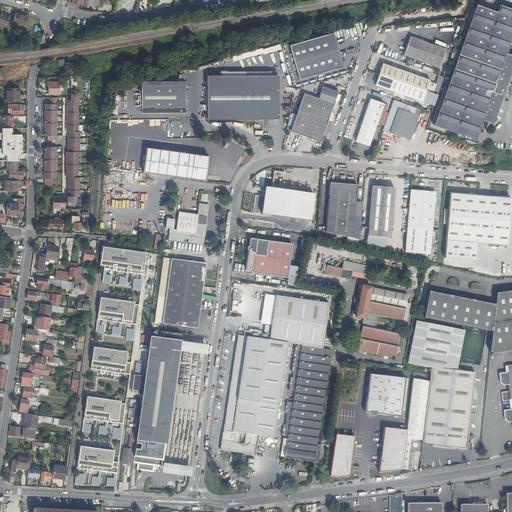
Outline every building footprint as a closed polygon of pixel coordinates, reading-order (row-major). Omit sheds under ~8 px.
[(493,10),(476,4),(433,125),(475,140),(482,120),(493,124),(494,121),(497,119),(496,116),(511,70),(511,55),(506,53),(511,36),(511,9),(499,4),(498,9),(494,8),(493,10)] [(0,24),(7,27),(11,17),(0,12),(0,24)] [(14,23),(26,26),(28,16),(16,13),(14,23)] [(333,31),(289,45),(300,80),(343,66),(340,54),(333,31)] [(440,67),(446,49),(410,36),(404,54),(440,67)] [(379,74),(375,84),(423,101),(434,105),(437,94),(444,76),(439,74),(435,84),(430,82),(431,79),(382,63),(378,74),(379,74)] [(207,76),(207,119),(273,119),(278,119),(278,76),(207,76)] [(140,113),(184,113),(184,82),(140,82),(140,113)] [(59,83),(48,83),(49,95),(59,95),(59,83)] [(319,95),(334,100),(338,91),(322,86),(319,95)] [(19,89),(7,89),(6,102),(20,102),(19,89)] [(68,151),(71,151),(80,151),(80,132),(79,132),(79,100),(80,100),(80,95),(76,91),(70,91),(71,98),(74,98),(74,100),(71,100),(67,100),(67,103),(69,103),(69,109),(67,109),(67,116),(69,116),(69,122),(67,122),(67,129),(69,129),(69,132),(70,132),(70,135),(68,135),(68,142),(70,142),(70,148),(68,148),(68,151)] [(303,94),(290,131),(302,135),(318,99),(303,94)] [(319,96),(318,99),(302,135),(320,141),(334,102),(319,96)] [(57,98),(48,98),(48,104),(44,104),(44,109),(44,115),(47,115),(47,120),(44,120),(44,126),(47,127),(47,133),(44,132),(44,136),(48,136),(48,140),(53,140),(53,136),(57,136),(57,98)] [(370,98),(369,101),(355,140),(369,145),(376,124),(380,113),(384,114),(387,105),(383,104),(384,103),(370,98)] [(22,105),(8,105),(8,114),(13,114),(13,115),(22,115),(22,105)] [(410,140),(419,115),(398,108),(390,132),(410,140)] [(13,116),(2,116),(2,129),(12,129),(12,121),(13,121),(13,116)] [(438,134),(435,140),(440,142),(443,137),(438,134)] [(53,147),(50,147),(50,145),(53,145),(53,143),(47,143),(47,147),(44,147),(44,150),(47,150),(46,156),(44,156),(44,163),(46,163),(46,169),(44,169),(44,173),(46,173),(46,176),(44,175),(44,179),(53,179),(56,179),(56,147),(53,147)] [(209,157),(147,148),(143,173),(206,181),(209,157)] [(68,198),(71,198),(72,206),(73,206),(78,201),(78,196),(80,196),(80,177),(78,177),(79,152),(71,152),(67,152),(67,156),(69,156),(69,162),(67,162),(67,169),(69,169),(69,174),(66,174),(67,177),(68,177),(68,181),(70,181),(70,186),(68,186),(68,193),(70,192),(70,196),(68,196),(68,198)] [(6,171),(17,172),(17,162),(6,162),(6,171)] [(18,192),(20,192),(20,182),(5,182),(5,191),(7,191),(18,192)] [(355,217),(356,202),(357,185),(329,183),(326,232),(353,238),(355,217)] [(312,193),(267,186),(266,193),(262,213),(308,220),(313,220),(316,193),(312,193)] [(394,189),(372,187),(367,243),(389,245),(394,189)] [(430,255),(431,237),(432,224),(435,192),(410,190),(405,252),(416,253),(416,259),(429,260),(429,255),(430,255)] [(480,243),(501,245),(506,246),(510,198),(506,198),(484,196),(450,193),(444,257),(474,260),(476,243),(480,243)] [(263,196),(256,195),(254,210),(261,211),(263,196)] [(56,197),(53,197),(53,209),(65,209),(66,197),(61,197),(61,199),(56,199),(56,197)] [(7,204),(7,215),(18,215),(18,204),(7,204)] [(198,204),(196,215),(178,213),(176,232),(204,235),(208,206),(198,204)] [(72,220),(72,224),(73,224),(73,229),(77,229),(77,231),(80,231),(80,229),(84,229),(84,224),(79,224),(79,217),(72,217),(72,220)] [(61,219),(54,218),(54,221),(49,221),(48,229),(53,229),(63,229),(63,221),(61,221),(61,219)] [(173,221),(167,220),(165,229),(172,230),(173,221)] [(292,244),(250,239),(249,246),(248,247),(247,247),(247,248),(247,250),(248,250),(246,272),(252,272),(251,274),(287,279),(292,244)] [(47,245),(46,256),(45,259),(58,261),(59,254),(55,253),(56,252),(56,248),(52,247),(52,246),(47,245)] [(141,292),(146,256),(121,253),(121,249),(113,248),(113,252),(102,250),(100,267),(104,268),(102,284),(110,285),(111,277),(106,276),(107,271),(126,274),(126,279),(120,278),(119,286),(127,287),(129,274),(141,276),(140,281),(134,280),(133,291),(141,292)] [(94,252),(85,250),(83,259),(92,261),(93,255),(94,252)] [(175,259),(176,253),(167,251),(166,258),(175,259)] [(38,271),(37,278),(38,278),(43,279),(45,259),(46,256),(41,255),(39,268),(36,268),(36,271),(38,271)] [(162,298),(159,324),(198,329),(206,264),(163,259),(158,297),(162,298)] [(323,265),(323,267),(327,268),(326,273),(340,276),(340,278),(351,280),(351,277),(367,280),(368,275),(366,275),(368,268),(344,262),(342,270),(323,265)] [(81,276),(82,268),(78,268),(79,266),(71,265),(70,269),(69,277),(76,278),(75,280),(75,283),(80,284),(81,276)] [(43,279),(38,278),(37,284),(38,284),(38,288),(47,290),(47,287),(46,286),(46,285),(47,280),(43,279)] [(3,287),(0,286),(0,295),(8,296),(10,285),(3,284),(3,287)] [(378,316),(407,322),(410,308),(405,307),(408,296),(362,286),(356,317),(364,319),(357,351),(395,359),(400,333),(375,328),(378,316)] [(495,306),(429,292),(424,318),(492,333),(490,353),(511,349),(511,291),(496,293),(495,306)] [(28,292),(27,300),(35,301),(36,296),(46,298),(46,294),(28,292)] [(52,295),(51,306),(59,307),(61,296),(52,295)] [(227,451),(248,454),(255,455),(257,436),(272,438),(274,439),(289,344),(298,345),(292,380),(293,380),(297,353),(330,358),(333,332),(326,331),(326,333),(324,332),(328,304),(293,299),(276,296),(270,335),(266,334),(245,331),(244,331),(243,336),(238,335),(233,368),(221,450),(227,451)] [(0,309),(2,310),(9,311),(11,299),(0,297),(0,309)] [(134,345),(139,310),(107,305),(108,300),(102,300),(101,304),(100,304),(97,321),(95,337),(103,338),(104,330),(99,329),(99,324),(119,327),(118,332),(113,331),(112,339),(120,340),(122,327),(134,329),(133,334),(127,333),(125,344),(134,345)] [(89,311),(90,301),(88,301),(83,306),(82,310),(89,311)] [(51,306),(40,305),(39,314),(50,316),(51,312),(63,313),(64,308),(59,307),(51,306)] [(36,317),(34,330),(48,332),(50,319),(39,317),(36,317)] [(456,371),(458,365),(464,331),(415,321),(407,364),(424,367),(431,368),(442,369),(456,371)] [(8,326),(0,324),(0,340),(9,342),(10,332),(7,332),(8,326)] [(177,344),(149,341),(147,357),(146,360),(146,363),(141,401),(140,413),(168,416),(177,344)] [(54,347),(44,346),(43,356),(52,357),(54,347)] [(130,379),(131,367),(126,366),(127,358),(101,354),(101,350),(95,349),(94,353),(93,353),(90,373),(100,375),(100,378),(104,379),(105,376),(114,377),(114,380),(118,380),(119,377),(130,379)] [(282,448),(282,451),(286,452),(285,458),(314,462),(314,460),(317,445),(328,368),(330,358),(297,353),(293,380),(290,402),(289,402),(282,448)] [(45,358),(40,358),(39,358),(38,361),(36,361),(35,365),(31,365),(31,367),(30,370),(30,373),(43,375),(48,376),(48,375),(49,375),(49,373),(48,373),(49,368),(44,367),(44,364),(46,365),(47,361),(45,361),(45,359),(45,358)] [(467,440),(475,373),(456,371),(442,369),(431,368),(429,382),(422,441),(422,445),(428,446),(466,450),(467,440)] [(23,373),(21,386),(31,388),(32,374),(23,373)] [(371,413),(372,413),(376,376),(370,375),(365,411),(366,411),(368,413),(368,414),(371,414),(371,413)] [(376,376),(372,413),(377,414),(377,415),(401,418),(401,411),(402,408),(405,379),(376,376)] [(413,379),(407,430),(402,470),(408,470),(411,440),(422,441),(429,382),(428,382),(423,381),(413,379)] [(38,402),(39,399),(32,398),(34,388),(24,387),(22,400),(38,402)] [(122,441),(126,408),(94,404),(95,399),(88,398),(88,403),(86,402),(82,435),(91,436),(92,428),(86,428),(87,423),(106,426),(106,430),(100,430),(99,438),(107,439),(109,426),(121,427),(121,432),(114,431),(113,440),(122,441)] [(22,400),(21,400),(19,412),(27,413),(28,404),(37,406),(38,402),(22,400)] [(161,466),(165,435),(162,434),(162,429),(166,429),(168,416),(140,413),(136,449),(134,462),(142,463),(141,469),(138,469),(138,470),(146,471),(147,464),(154,465),(161,466)] [(25,415),(23,428),(35,430),(36,430),(38,416),(25,415)] [(59,425),(73,427),(74,421),(60,419),(59,425)] [(35,430),(23,428),(23,432),(19,432),(20,428),(12,427),(11,436),(22,438),(22,435),(34,437),(35,430)] [(402,470),(407,430),(384,428),(379,473),(402,470)] [(354,438),(336,436),(329,477),(338,478),(349,476),(354,438)] [(116,487),(119,463),(113,462),(114,453),(88,450),(88,445),(82,444),(81,449),(80,449),(77,469),(87,470),(87,473),(91,474),(92,471),(99,472),(99,478),(93,477),(92,486),(100,486),(102,472),(115,474),(114,479),(108,478),(107,486),(116,487)] [(18,460),(16,469),(29,471),(29,469),(32,450),(29,450),(28,459),(18,457),(18,460)] [(169,468),(185,469),(185,466),(182,466),(182,460),(185,460),(185,454),(178,453),(177,458),(170,457),(169,468)] [(134,455),(123,454),(122,464),(132,465),(132,460),(133,460),(134,455)] [(29,471),(27,480),(39,481),(39,475),(40,467),(38,466),(37,470),(33,469),(33,465),(31,465),(30,469),(29,469),(29,471)] [(55,466),(53,478),(65,480),(67,468),(55,466)] [(50,474),(42,473),(40,481),(41,482),(44,483),(44,482),(45,482),(45,481),(49,481),(50,474)] [(83,485),(83,474),(75,474),(74,485),(83,485)] [(19,511),(20,496),(5,496),(5,511),(19,511)] [(488,511),(488,504),(482,504),(482,502),(474,503),(474,504),(461,504),(461,511),(488,511)] [(441,511),(442,503),(408,503),(408,511),(441,511)]
